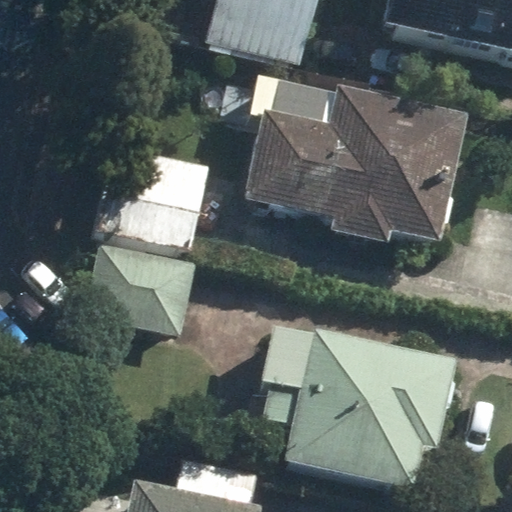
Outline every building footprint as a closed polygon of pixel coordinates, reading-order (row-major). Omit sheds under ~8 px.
[(203,0),(192,57),(299,80),(316,0),(203,0)] [(511,0),(371,0),(369,13),(362,49),(511,78),(511,0)] [(245,138),(229,218),(322,236),(319,250),(379,262),(381,254),(431,264),(457,134),(243,91),(234,136),(245,138)] [(92,258),(180,274),(196,182),(108,166),(92,258)] [(87,257),(75,327),(176,345),(188,276),(180,274),(92,258),(87,257)] [(443,376),(267,342),(255,404),(264,405),(257,441),(281,446),(274,482),(405,507),(414,460),(426,463),(443,376)] [(248,511),(252,493),(171,476),(165,507),(127,499),(124,511),(248,511)]
